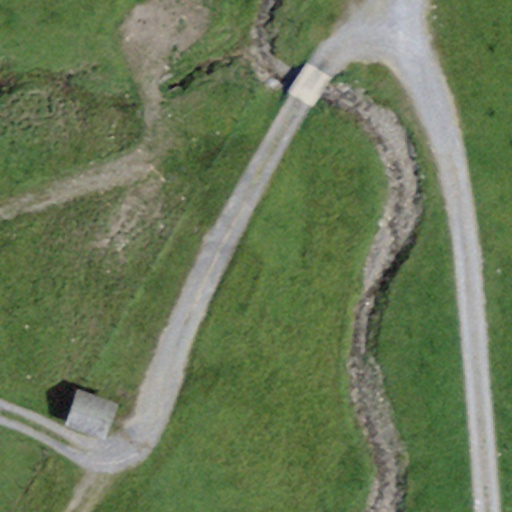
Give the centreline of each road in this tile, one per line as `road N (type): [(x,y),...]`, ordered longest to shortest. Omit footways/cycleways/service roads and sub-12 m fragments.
road 1 (track): [(400,1),(358,34),(300,101),(196,302),(145,434),(107,463),(0,415)]
road 2 (track): [(401,0),(445,126),(469,253),(487,511)]
